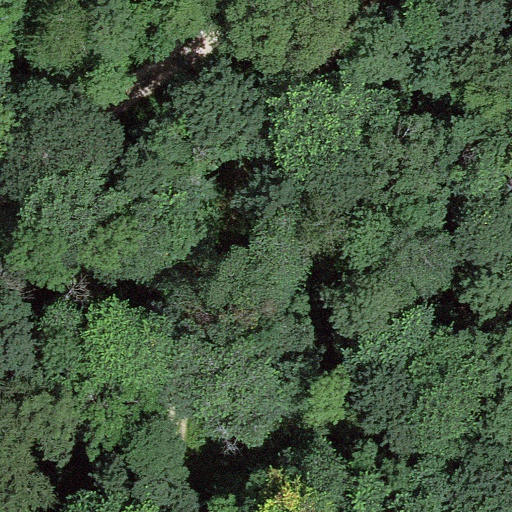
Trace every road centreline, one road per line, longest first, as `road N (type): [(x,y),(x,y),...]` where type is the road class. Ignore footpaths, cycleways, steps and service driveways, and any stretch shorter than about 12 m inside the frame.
road 1 (track): [(168,511),(174,423),(203,257),(299,85),(363,0)]
road 2 (track): [(0,183),(241,0)]
